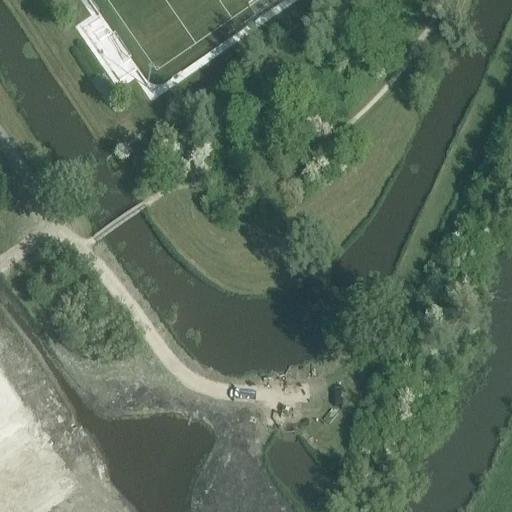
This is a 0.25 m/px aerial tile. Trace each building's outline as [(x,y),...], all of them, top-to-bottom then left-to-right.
[(39,420),(31,426),(36,434),(44,428),(39,420)] [(31,426),(23,431),(28,439),(36,434),(31,426)] [(44,428),(36,434),(42,442),(49,436),(44,428)] [(23,431),(15,437),(21,445),(28,439),(23,431)] [(36,434),(28,439),(34,447),(42,442),(36,434)] [(15,437),(7,442),(13,450),(21,445),(15,437)] [(28,439),(21,445),(26,452),(34,447),(28,439)] [(21,445),(13,450),(18,458),(26,452),(21,445)] [(56,446),(48,452),(54,460),(62,454),(56,446)] [(48,452),(41,457),(46,465),(54,460),(48,452)] [(62,454),(54,460),(59,467),(67,462),(62,454)] [(41,457),(33,462),(38,470),(46,465),(41,457)] [(54,460),(46,465),(51,473),(59,467),(54,460)] [(33,462),(25,468),(30,476),(38,470),(33,462)] [(46,465),(38,470),(44,478),(51,473),(46,465)] [(38,470),(30,476),(36,484),(44,478),(38,470)]
